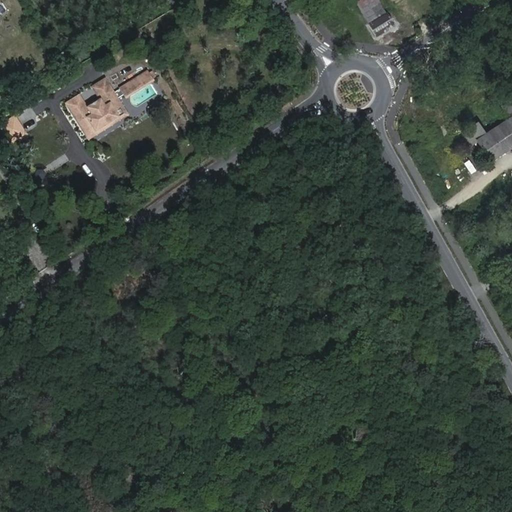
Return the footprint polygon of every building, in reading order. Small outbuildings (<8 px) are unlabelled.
[(415,0),(423,15),(430,11),(423,0),(415,0)] [(368,26),(375,37),(393,27),(387,15),(368,26)] [(368,27),(361,31),(371,49),(379,45),(368,27)] [(399,29),(378,39),(382,46),(403,36),(399,29)] [(149,75),(148,74),(140,78),(144,83),(151,79),(154,83),(157,81),(152,73),(149,75)] [(127,100),(154,83),(151,79),(144,83),(140,78),(121,90),(127,100)] [(67,107),(84,135),(93,130),(96,135),(120,120),(117,115),(125,110),(107,81),(93,90),(101,103),(98,105),(92,109),(88,111),(80,98),(67,107)] [(509,119),(486,135),(478,124),(463,134),(471,145),(477,141),(491,162),(511,147),(511,100),(502,108),(509,119)] [(84,135),(89,143),(130,118),(125,110),(117,115),(120,120),(96,135),(93,130),(84,135)] [(41,160),(36,163),(44,174),(48,172),(41,160)]
